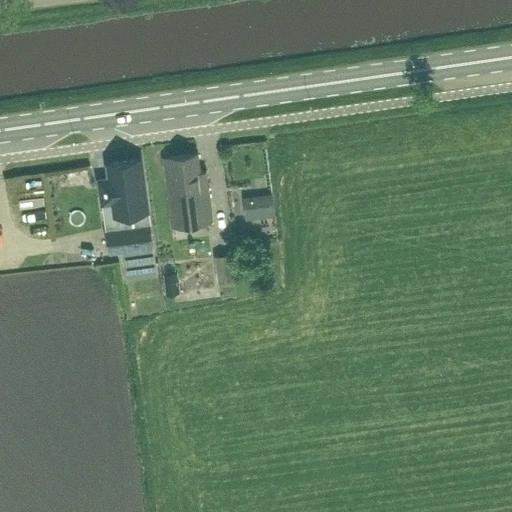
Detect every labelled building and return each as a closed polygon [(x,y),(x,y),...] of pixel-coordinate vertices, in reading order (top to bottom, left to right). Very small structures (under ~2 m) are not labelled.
[(171,225),(212,220),(206,170),(200,170),(198,152),(169,155),(169,156),(163,157),(171,225)] [(106,227),(109,250),(153,244),(148,209),(145,186),(143,186),(139,157),(107,162),(109,176),(98,177),(102,202),(115,200),(116,213),(118,213),(120,225),(106,227)] [(249,210),(272,209),(271,197),(249,198),(249,210)] [(153,244),(124,248),(128,277),(157,273),(153,244)] [(233,278),(230,253),(214,254),(217,280),(233,278)] [(180,292),(178,269),(163,271),(166,294),(180,292)]
